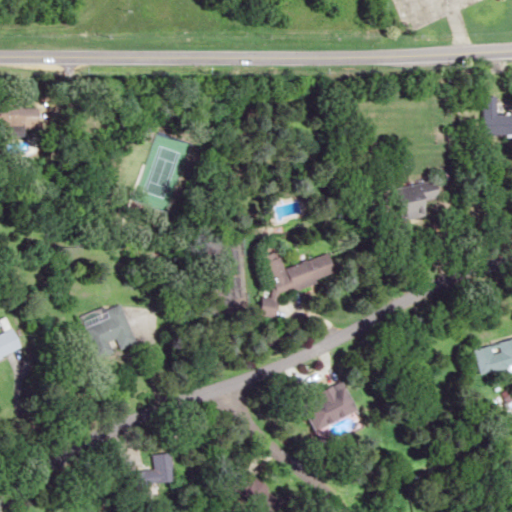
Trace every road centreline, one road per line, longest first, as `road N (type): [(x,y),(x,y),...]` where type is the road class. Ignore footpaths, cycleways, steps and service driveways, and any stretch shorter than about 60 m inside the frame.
road 1 (residential): [(0,501),(104,427),(338,336),(477,265),(511,259)]
road 2 (residential): [(511,47),(356,56),(0,51)]
road 3 (residential): [(353,511),(341,495),(282,466),(208,392)]
